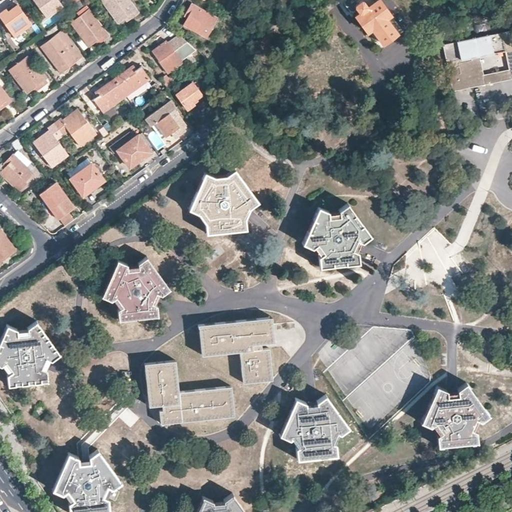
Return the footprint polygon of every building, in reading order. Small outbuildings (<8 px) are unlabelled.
[(59,0),(35,0),(48,16),(63,5),(59,0)] [(76,11),(88,2),(87,0),(82,0),(81,1),(80,0),(79,0),(72,5),(76,11)] [(139,11),(131,0),(104,0),(120,21),(127,16),(130,14),(133,16),(139,11)] [(390,14),(379,0),(345,0),(345,2),(350,9),(353,10),(357,7),(359,11),(356,13),(368,30),(372,27),(383,42),(397,32),(386,17),(390,14)] [(0,13),(10,28),(27,16),(19,4),(13,8),(9,11),(7,8),(0,13)] [(207,36),(217,18),(192,4),(188,10),(191,12),(189,15),(184,23),(207,36)] [(81,17),(76,20),(73,22),(90,45),(98,39),(101,37),(103,40),(110,35),(87,5),(78,12),(81,17)] [(73,16),(76,20),(81,17),(78,12),(73,16)] [(511,28),(445,43),(454,89),(511,77),(511,28)] [(83,55),(64,31),(43,47),(62,71),(72,63),(83,55)] [(182,59),(197,48),(179,33),(169,40),(167,38),(163,42),(153,49),(170,72),(184,61),(182,59)] [(48,82),(28,56),(11,69),(28,92),(37,86),(39,84),(41,88),(48,82)] [(115,78),(127,94),(143,83),(146,81),(148,83),(152,80),(141,65),(138,68),(135,64),(129,69),(115,78)] [(170,88),(177,83),(172,75),(168,77),(166,74),(162,77),(170,88)] [(168,90),(170,88),(162,77),(150,86),(153,90),(158,87),(163,94),(168,90)] [(112,104),(127,94),(115,78),(99,90),(95,93),(98,96),(94,99),(103,111),(112,104)] [(196,98),(202,94),(194,82),(177,94),(188,109),(195,104),(192,101),(196,98)] [(143,83),(127,94),(130,99),(146,87),(143,83)] [(13,101),(0,84),(0,105),(3,103),(5,106),(8,104),(13,101)] [(190,128),(175,108),(177,106),(172,99),(146,119),(151,126),(156,122),(166,136),(172,132),(174,130),(179,136),(190,128)] [(112,104),(103,111),(108,118),(118,111),(112,104)] [(55,122),(64,134),(70,130),(81,145),(97,132),(79,108),(70,115),(63,120),(61,118),(55,122)] [(100,125),(103,124),(97,115),(94,117),(100,125)] [(58,138),(64,134),(55,122),(50,126),(51,129),(39,138),(34,142),(52,166),(69,153),(58,138)] [(151,150),(134,129),(110,146),(114,152),(119,149),(131,166),(138,160),(144,155),(146,157),(151,154),(150,152),(151,150)] [(16,155),(27,166),(30,162),(20,152),(16,155)] [(16,155),(14,153),(10,157),(8,159),(11,162),(2,171),(11,179),(20,188),(35,174),(27,166),(16,155)] [(104,179),(89,158),(69,173),(84,194),(92,188),(104,179)] [(249,206),(258,199),(235,167),(226,173),(226,177),(215,178),(215,175),(206,171),(189,207),(199,211),(201,210),(207,218),(205,220),(207,231),(246,227),(245,216),(243,215),(247,205),(249,206)] [(75,206),(57,181),(41,192),(50,204),(59,218),(60,217),(69,210),(75,206)] [(363,240),(372,233),(347,202),(339,207),(339,210),(327,211),(327,209),(317,205),(303,242),(313,246),(315,244),(321,253),(318,255),(320,265),(360,260),(359,250),(356,249),(360,239),(363,240)] [(75,219),(69,210),(60,217),(66,226),(71,222),(75,219)] [(0,260),(15,249),(7,238),(0,228),(0,260)] [(162,294),(170,286),(146,254),(137,260),(138,263),(126,265),(126,262),(117,259),(101,294),(110,300),(113,298),(119,306),(116,308),(118,319),(157,314),(157,302),(154,302),(158,293),(162,294)] [(212,262),(216,268),(227,260),(223,254),(212,262)] [(271,315),(262,316),(263,329),(260,330),(261,342),(274,340),(271,315)] [(262,316),(199,323),(202,353),(239,349),(243,381),(273,377),(269,346),(262,347),(261,342),(260,330),(263,329),(262,316)] [(52,359),(59,352),(36,321),(27,327),(27,330),(18,331),(17,329),(7,324),(0,340),(0,364),(1,363),(9,372),(7,375),(8,385),(47,380),(47,369),(45,368),(49,359),(52,359)] [(175,359),(144,363),(147,394),(161,393),(162,403),(163,409),(159,409),(161,422),(235,414),(231,384),(179,390),(175,359)] [(436,434),(437,445),(476,440),(475,430),(469,427),(474,417),(480,420),(488,413),(465,381),(457,387),(457,393),(446,394),(445,388),(436,385),(420,420),(430,424),(434,421),(441,430),(436,434)] [(161,393),(147,394),(149,405),(162,403),(161,393)] [(341,432),(349,426),(325,394),(316,399),(317,402),(305,403),(305,400),(295,397),(280,434),(290,438),(292,437),(298,445),(296,446),(297,456),(337,452),(336,441),(334,440),(338,431),(341,432)] [(113,488),(121,481),(98,449),(89,455),(89,458),(77,459),(76,456),(69,452),(53,490),(61,494),(64,492),(70,501),(68,503),(70,511),(75,511),(110,508),(109,497),(106,496),(110,487),(113,488)] [(248,511),(232,491),(224,498),(224,500),(212,501),(212,499),(203,495),(195,511),(248,511)]
